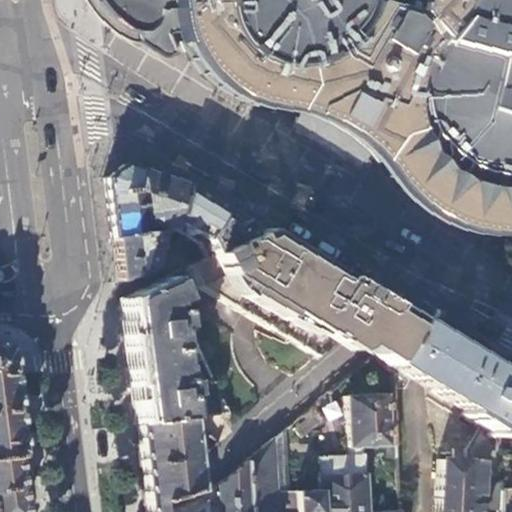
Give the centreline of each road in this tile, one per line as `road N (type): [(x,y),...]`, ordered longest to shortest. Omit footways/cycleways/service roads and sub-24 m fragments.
road 1 (primary): [(412,273),(168,121)]
road 2 (primary): [(74,301),(52,119)]
road 3 (primary): [(4,76),(26,256)]
road 4 (primary): [(168,121),(122,83),(42,42)]
road 5 (primary): [(412,273),(456,311),(511,342)]
